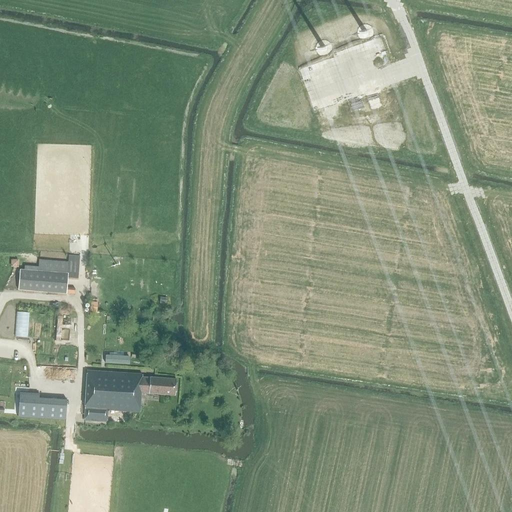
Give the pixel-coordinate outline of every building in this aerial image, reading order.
[(19,269),(17,290),(66,294),(67,273),(19,269)] [(18,311),(17,336),(31,336),(32,311),(18,311)] [(73,335),(73,316),(61,316),(61,322),(63,322),(63,335),(73,335)] [(133,363),(133,354),(107,354),(107,363),(133,363)] [(85,409),(84,420),(106,422),(107,410),(139,412),(141,393),(175,395),(176,379),(149,377),(148,378),(142,377),(142,374),(86,371),(84,409),(85,409)] [(39,394),(19,393),(18,417),(38,418),(39,394)] [(69,424),(71,406),(47,403),(45,420),(69,424)]
